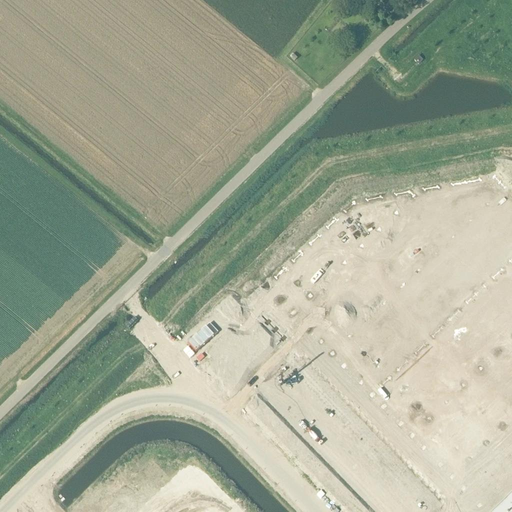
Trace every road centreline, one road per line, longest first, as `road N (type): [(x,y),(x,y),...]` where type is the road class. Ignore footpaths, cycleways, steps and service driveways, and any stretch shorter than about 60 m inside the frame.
road 1 (unclassified): [(0,413),(426,0)]
road 2 (tertiary): [(5,511),(96,424),(129,405),(165,399),(222,419),(314,511)]
